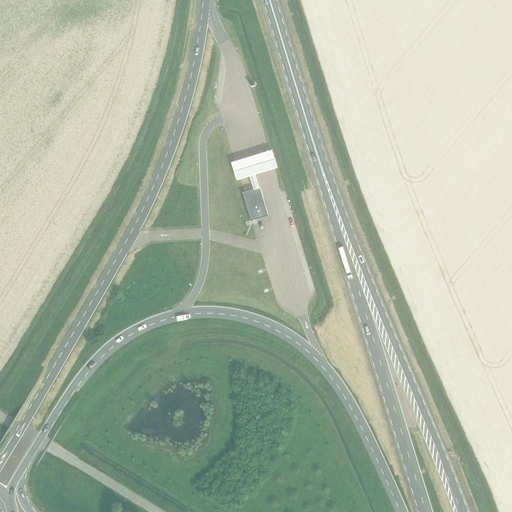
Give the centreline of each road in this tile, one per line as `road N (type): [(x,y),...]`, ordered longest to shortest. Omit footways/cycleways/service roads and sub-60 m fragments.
road 1 (primary): [(21,469),(83,370),(115,340),(177,312),(224,311),(270,324),(314,354),(354,408),(403,511)]
road 2 (primary): [(206,0),(194,75),(165,167),(0,461)]
road 3 (primary): [(462,511),(293,82)]
road 4 (primary): [(293,82),(424,511)]
road 5 (unclassified): [(158,511),(0,415)]
